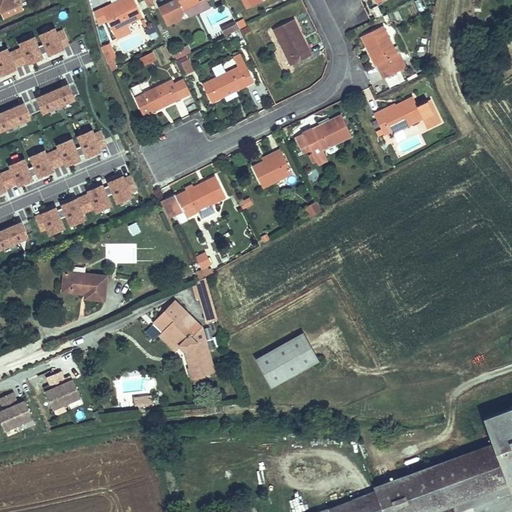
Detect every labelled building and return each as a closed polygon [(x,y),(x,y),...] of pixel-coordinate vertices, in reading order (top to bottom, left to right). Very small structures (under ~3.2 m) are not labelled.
[(0,0),(0,11),(1,11),(4,18),(23,10),(18,0),(0,0)] [(109,4),(102,8),(107,19),(117,39),(131,32),(127,24),(142,17),(134,0),(123,0),(120,1),(121,3),(111,8),(109,4)] [(174,0),(159,8),(167,25),(181,18),(184,11),(183,10),(204,0),(174,0)] [(204,0),(183,10),(184,11),(190,18),(211,8),(207,0),(204,0)] [(107,19),(102,8),(95,11),(100,22),(107,19)] [(294,19),(273,29),(291,65),(312,55),(308,47),(306,48),(301,38),(303,38),(294,19)] [(234,31),(231,24),(222,28),(225,35),(234,31)] [(384,78),(385,78),(399,71),(406,67),(399,54),(397,55),(383,26),(362,36),(368,47),(369,47),(374,57),(372,58),(376,65),(377,65),(384,78)] [(147,30),(150,39),(157,36),(154,27),(147,30)] [(54,28),(40,35),(44,44),(41,45),(45,53),(48,52),(49,55),(63,48),(62,47),(69,44),(63,30),(56,33),(54,28)] [(42,55),(45,53),(41,45),(38,47),(34,37),(20,44),(22,48),(15,50),(22,65),(28,62),(29,64),(43,57),(42,55)] [(110,43),(101,46),(112,71),(117,68),(113,62),(116,58),(117,58),(110,43)] [(15,68),(22,65),(15,50),(9,53),(7,49),(0,52),(0,72),(1,73),(2,76),(16,69),(15,68)] [(152,52),(140,58),(143,65),(155,59),(152,52)] [(202,84),(211,102),(226,95),(224,92),(234,87),(236,91),(254,82),(240,54),(233,57),(238,67),(202,84)] [(181,62),(188,59),(187,56),(175,61),(181,72),(185,70),(181,62)] [(186,72),(192,69),(188,59),(181,62),(185,70),(186,72)] [(399,71),(385,78),(389,87),(404,80),(399,71)] [(144,116),(152,111),(151,108),(161,103),(163,107),(191,93),(183,79),(174,83),(168,86),(166,82),(135,97),(144,116)] [(68,84),(52,91),(59,106),(61,105),(74,99),(68,84)] [(224,92),(226,95),(228,100),(238,95),(236,91),(234,87),(224,92)] [(59,106),(52,91),(37,98),(43,112),(56,107),(59,106)] [(413,97),(395,106),(396,108),(384,114),(382,110),(374,114),(381,129),(376,131),(379,136),(384,133),(384,135),(391,132),(392,134),(393,133),(402,129),(423,118),(428,129),(441,122),(430,100),(417,106),(413,97)] [(24,103),(8,110),(15,126),(18,125),(31,119),(24,103)] [(151,108),(152,111),(163,107),(161,103),(151,108)] [(396,108),(395,106),(394,104),(382,110),(384,114),(396,108)] [(0,132),(13,127),(15,126),(8,110),(0,113),(0,132)] [(311,150),(313,153),(317,162),(318,164),(328,160),(323,150),(352,136),(341,115),(330,121),(328,117),(318,122),(320,125),(296,137),(304,154),(311,150)] [(402,129),(393,133),(397,142),(406,138),(402,129)] [(92,130),(78,136),(82,145),(79,147),(82,154),(85,153),(86,156),(100,150),(99,148),(106,145),(100,131),(94,134),(92,130)] [(82,154),(79,147),(75,148),(72,139),(58,145),(59,149),(53,152),(59,166),(65,163),(66,164),(80,159),(78,156),(82,154)] [(262,159),(263,161),(264,161),(265,163),(275,158),(274,155),(281,152),(280,150),(262,159)] [(39,177),(53,171),(52,169),(59,166),(53,152),(46,155),(44,151),(30,157),(34,166),(31,167),(35,176),(38,174),(39,177)] [(292,173),(281,152),(274,155),(275,158),(265,163),(264,161),(263,161),(252,167),(263,188),(292,173)] [(35,176),(31,167),(28,169),(24,160),(10,166),(11,169),(5,172),(11,186),(18,183),(19,186),(33,180),(32,177),(35,176)] [(5,189),(11,186),(5,172),(0,173),(0,192),(5,191),(5,189)] [(111,185),(108,186),(111,194),(114,193),(118,202),(132,196),(131,193),(137,190),(132,176),(125,179),(124,176),(110,182),(111,185)] [(175,193),(161,200),(169,218),(176,215),(179,216),(182,222),(188,219),(187,217),(197,212),(196,211),(226,197),(216,176),(204,182),(204,183),(194,188),(193,186),(186,190),(186,191),(176,196),(175,193)] [(111,194),(108,186),(104,188),(103,185),(89,191),(90,194),(84,197),(90,210),(96,207),(98,211),(112,205),(108,196),(111,194)] [(90,210),(84,197),(63,205),(64,208),(61,209),(65,217),(68,216),(72,225),(86,219),(83,213),(90,210)] [(243,210),(253,205),(250,197),(239,202),(243,210)] [(311,217),(321,211),(317,203),(306,208),(311,217)] [(201,218),(215,213),(213,207),(199,211),(201,218)] [(65,217),(61,209),(58,211),(57,208),(36,217),(43,233),(50,230),(52,234),(66,228),(62,219),(65,217)] [(133,237),(141,232),(136,222),(127,227),(133,237)] [(7,229),(14,245),(29,238),(22,223),(7,229)] [(216,236),(228,230),(224,223),(212,229),(216,236)] [(0,232),(0,250),(14,245),(7,229),(0,232)] [(202,267),(210,263),(205,253),(197,257),(202,267)] [(207,267),(196,273),(200,280),(200,279),(213,272),(211,269),(209,270),(207,267)] [(63,291),(83,293),(83,289),(86,289),(85,293),(85,298),(104,300),(107,276),(65,272),(63,291)] [(197,299),(199,298),(202,297),(204,303),(210,302),(200,279),(200,280),(193,283),(197,299)] [(202,297),(199,298),(206,323),(217,320),(210,302),(204,303),(202,297)] [(154,323),(163,332),(179,347),(181,345),(187,351),(186,353),(190,367),(188,368),(191,378),(192,378),(193,383),(206,380),(205,374),(214,371),(202,327),(174,301),(154,323)] [(179,347),(163,332),(159,336),(175,351),(179,347)] [(303,333),(256,359),(272,387),(319,361),(303,333)] [(54,374),(67,403),(80,397),(73,379),(66,382),(61,371),(54,374)] [(53,409),(67,403),(54,374),(47,377),(52,388),(45,391),(53,409)] [(13,392),(6,395),(19,424),(33,418),(25,400),(18,403),(13,392)] [(19,424),(6,395),(0,397),(0,400),(4,409),(0,411),(0,419),(5,430),(19,424)] [(139,397),(140,404),(153,403),(152,396),(139,397)] [(511,407),(497,413),(486,417),(496,444),(474,451),(454,459),(449,461),(463,499),(511,480),(511,407)] [(428,511),(463,499),(449,461),(375,488),(376,490),(383,511),(428,511)] [(383,511),(376,490),(318,511),(383,511)] [(294,511),(304,511),(301,492),(290,493),(292,511),(294,511)]
